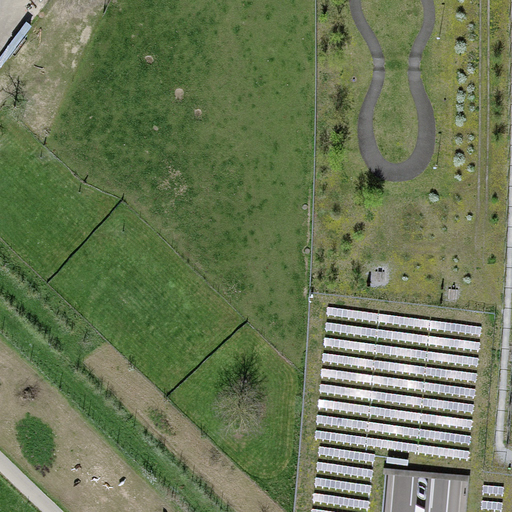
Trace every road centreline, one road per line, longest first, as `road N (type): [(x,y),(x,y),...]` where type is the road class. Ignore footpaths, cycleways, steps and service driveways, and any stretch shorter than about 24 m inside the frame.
road 1 (motorway): [(365,0),(364,316),(349,511)]
road 2 (trunk): [(510,0),(506,266),(490,511)]
road 3 (motorway): [(409,511),(422,323),(427,0)]
road 4 (track): [(475,305),(485,0)]
